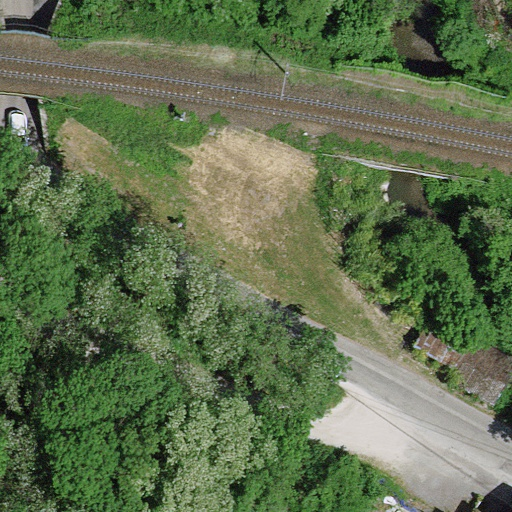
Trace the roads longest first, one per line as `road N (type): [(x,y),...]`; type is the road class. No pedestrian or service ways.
road 1 (track): [(0,286),(203,382),(312,421),(366,428),(401,416),(423,402),(260,163)]
road 2 (unclassified): [(511,457),(339,351),(47,203),(23,158),(28,0)]
